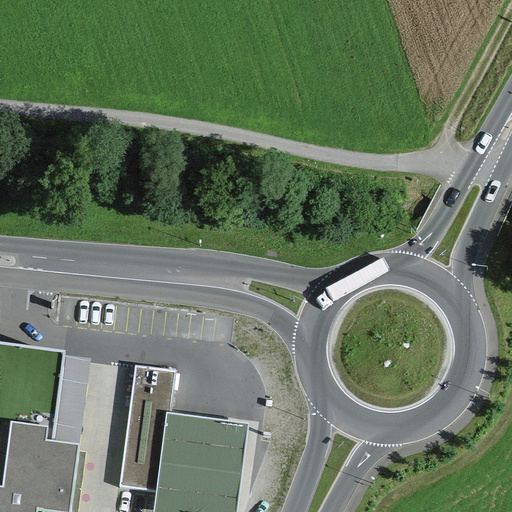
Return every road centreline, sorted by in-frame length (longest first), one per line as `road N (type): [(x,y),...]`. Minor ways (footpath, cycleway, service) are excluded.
road 1 (track): [(511,169),(351,158),(181,124),(0,107)]
road 2 (unclassified): [(0,255),(243,284),(319,317)]
road 3 (primary): [(362,423),(389,429),(440,413),(470,368),(464,315),(426,277)]
road 4 (primary): [(511,121),(426,277)]
road 5 (track): [(434,160),(511,13)]
road 6 (track): [(383,511),(476,458),(511,414)]
road 7 (primary): [(319,317),(314,367),(340,410),(362,423)]
road 8 (primary): [(426,277),(406,270),(364,274),(319,317)]
